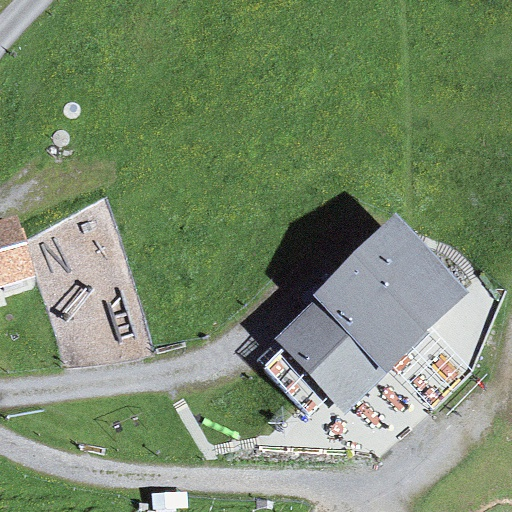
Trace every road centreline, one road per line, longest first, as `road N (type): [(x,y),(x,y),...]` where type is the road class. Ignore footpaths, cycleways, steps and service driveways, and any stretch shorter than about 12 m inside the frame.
road 1 (track): [(0,438),(172,495),(458,463)]
road 2 (track): [(511,347),(458,463)]
